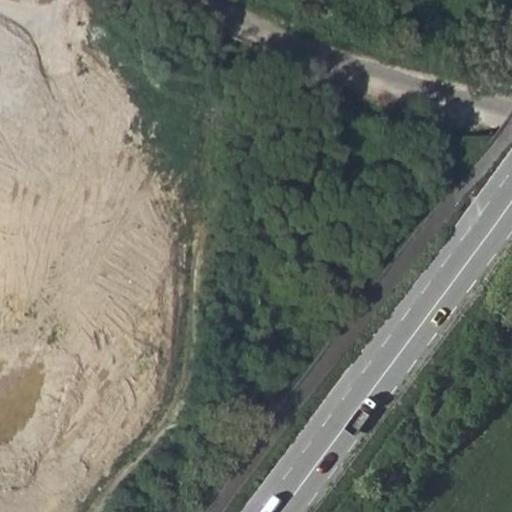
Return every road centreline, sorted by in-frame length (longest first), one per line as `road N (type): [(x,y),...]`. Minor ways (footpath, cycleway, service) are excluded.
road 1 (secondary): [(511,202),(281,511)]
road 2 (unclassified): [(199,0),(398,82),(511,110)]
road 3 (unknown): [(39,0),(29,27),(57,68),(60,96),(54,122),(0,174)]
